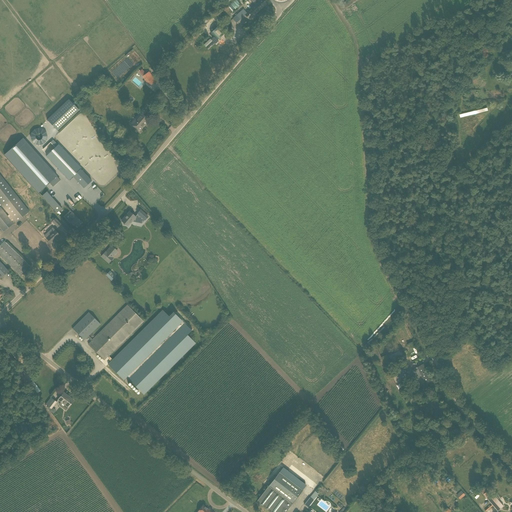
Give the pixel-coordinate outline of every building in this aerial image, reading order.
[(232,0),(228,5),(233,11),(241,4),(236,0),(232,0)] [(255,5),(260,10),(267,4),(263,0),(250,0),(255,5)] [(247,17),(249,20),(260,10),(255,5),(246,13),(243,9),(233,19),(238,24),(247,17)] [(218,27),(210,34),(217,41),(224,34),(218,27)] [(154,78),(149,72),(148,73),(147,73),(143,77),(150,86),(154,83),(152,79),(154,78)] [(47,120),(57,131),(79,110),(69,99),(47,120)] [(137,118),(132,124),(140,131),(145,126),(145,125),(149,120),(145,117),(152,109),(147,105),(136,117),(137,118)] [(38,126),(28,137),(39,147),(49,137),(38,126)] [(40,194),(59,177),(24,139),(6,156),(40,194)] [(92,181),(81,169),(77,173),(73,177),(84,188),(92,181)] [(0,207),(0,227),(4,232),(14,224),(15,223),(29,212),(0,175),(0,203),(10,216),(8,217),(0,207)] [(62,208),(58,204),(53,208),(57,213),(62,208)] [(124,225),(127,225),(128,226),(132,222),(137,223),(142,217),(145,220),(148,217),(140,210),(137,214),(138,214),(135,217),(130,212),(127,215),(127,216),(122,221),(122,222),(124,225)] [(76,228),(82,223),(77,217),(76,217),(72,212),(69,215),(70,217),(67,220),(70,223),(71,222),(76,228)] [(58,227),(61,225),(61,224),(55,218),(52,221),(58,227)] [(52,244),(60,236),(54,230),(53,228),(49,231),(51,233),(46,238),(52,244)] [(0,245),(0,255),(21,276),(30,266),(4,241),(0,245)] [(113,258),(110,256),(106,252),(101,256),(109,263),(113,258)] [(9,271),(8,271),(0,262),(0,277),(1,279),(9,271)] [(92,341),(88,345),(104,360),(107,357),(108,356),(143,321),(128,306),(93,340),(92,341)] [(112,360),(108,356),(107,357),(111,362),(108,364),(124,380),(127,378),(144,395),(196,343),(187,335),(192,331),(191,330),(191,329),(177,315),(176,315),(174,313),(169,317),(163,310),(112,360)] [(92,341),(93,340),(89,336),(100,324),(89,312),(72,329),(84,341),(87,337),(92,341)] [(387,354),(381,357),(384,364),(390,361),(387,354)] [(427,372),(428,372),(424,364),(414,369),(411,371),(409,367),(404,369),(409,378),(414,376),(413,374),(416,373),(418,377),(422,375),(424,378),(426,378),(428,377),(429,375),(427,372)] [(36,393),(40,391),(34,380),(30,383),(36,393)] [(74,401),(74,400),(64,392),(58,400),(60,401),(60,405),(60,406),(66,410),(68,407),(68,408),(74,401)] [(56,402),(53,400),(48,406),(51,409),(56,402)] [(279,472),(256,502),(269,511),(285,511),(302,490),(279,472)] [(481,491),(493,506),(498,511),(504,506),(489,490),(492,488),(489,485),(481,491)] [(310,496),(313,499),(318,494),(315,491),(310,496)] [(309,497),(304,505),(307,508),(313,500),(309,497)]
